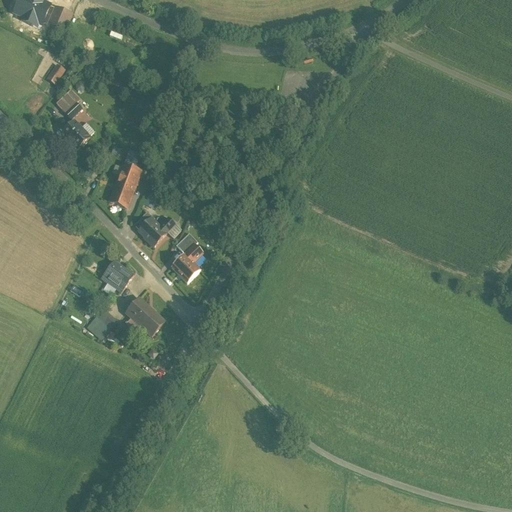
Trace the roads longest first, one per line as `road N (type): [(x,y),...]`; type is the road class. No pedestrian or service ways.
road 1 (unclassified): [(198,319),(266,404),(326,454),(396,484),(507,511)]
road 2 (unclassified): [(371,26),(322,87),(198,319)]
road 3 (unclassified): [(198,319),(0,107)]
road 4 (unclassified): [(107,0),(248,48),(371,26)]
road 5 (unclassified): [(95,511),(198,319)]
